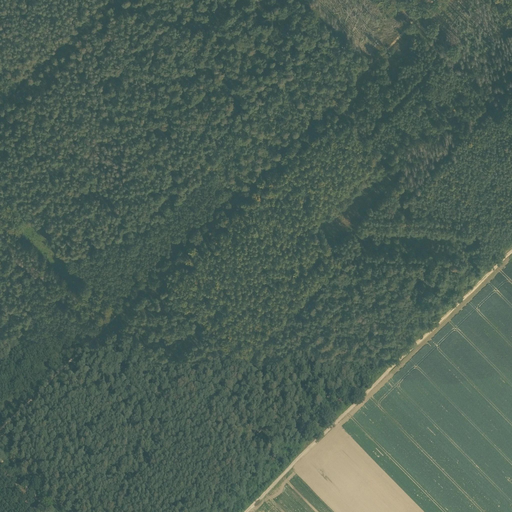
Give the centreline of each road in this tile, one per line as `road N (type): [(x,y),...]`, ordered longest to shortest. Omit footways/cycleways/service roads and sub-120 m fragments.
road 1 (track): [(0,428),(436,0)]
road 2 (track): [(511,250),(244,511)]
road 3 (track): [(156,270),(242,355),(340,261),(336,249)]
